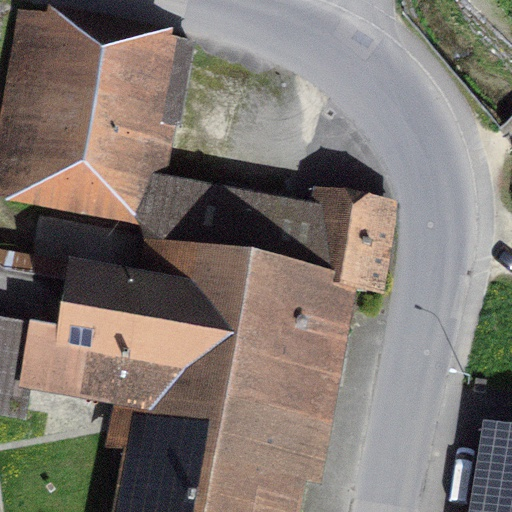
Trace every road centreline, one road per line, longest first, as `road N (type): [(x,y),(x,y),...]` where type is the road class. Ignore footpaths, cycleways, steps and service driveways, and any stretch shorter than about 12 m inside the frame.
road 1 (residential): [(367,65),(418,133),(437,204),(389,511)]
road 2 (residential): [(183,0),(264,19),(367,65)]
